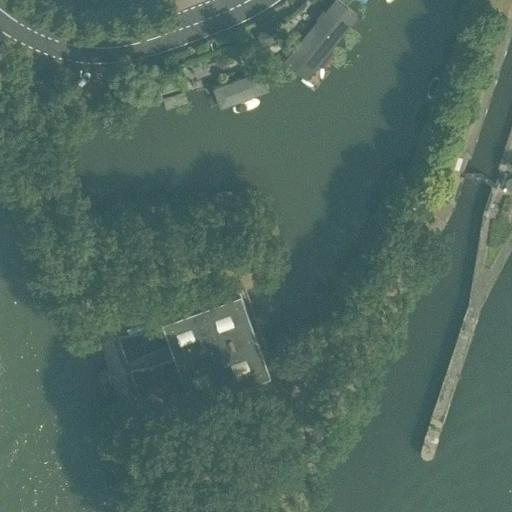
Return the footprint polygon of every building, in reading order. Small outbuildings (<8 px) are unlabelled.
[(299,41),(299,46),(304,50),(310,50),(336,17),(336,11),(331,8),(325,8),(299,41)] [(278,29),(269,35),(265,38),(274,52),(288,42),(278,29)] [(276,56),(271,49),(267,45),(260,51),(266,59),(276,56)] [(175,72),(159,77),(152,78),(154,83),(138,88),(141,98),(144,97),(145,101),(154,98),(154,96),(163,93),(180,88),(175,72)] [(198,95),(199,101),(204,104),(245,93),(248,88),(246,82),(241,79),(201,90),(198,95)] [(224,231),(233,254),(240,251),(232,228),(224,231)] [(268,371),(239,290),(161,318),(162,324),(183,379),(190,399),(268,371)]
